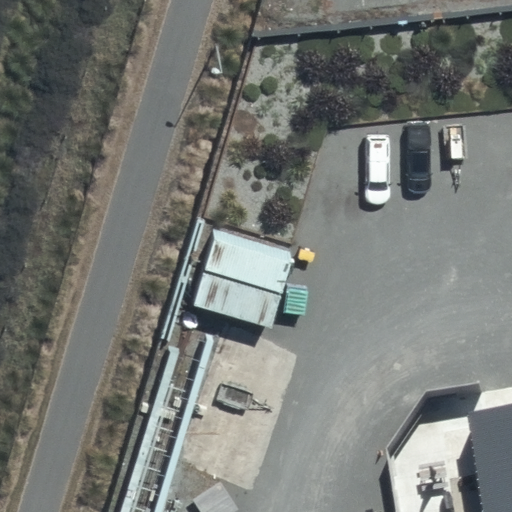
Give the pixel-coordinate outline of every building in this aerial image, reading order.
[(431,78),(423,24),(248,50),(256,104),(431,78)] [(233,48),(158,57),(169,142),(243,133),(233,48)] [(511,68),(305,102),(322,215),(407,203),(428,346),(511,333),(511,68)] [(123,138),(100,256),(174,270),(197,153),(123,138)] [(167,448),(207,319),(144,300),(104,428),(167,448)] [(252,500),(309,347),(223,315),(167,469),(252,500)]
